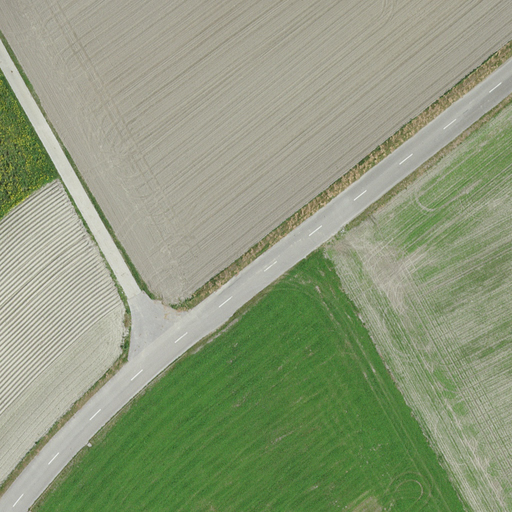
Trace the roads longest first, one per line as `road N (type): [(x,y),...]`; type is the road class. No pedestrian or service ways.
road 1 (unclassified): [(9,511),(138,374),(511,73)]
road 2 (track): [(166,350),(0,51)]
